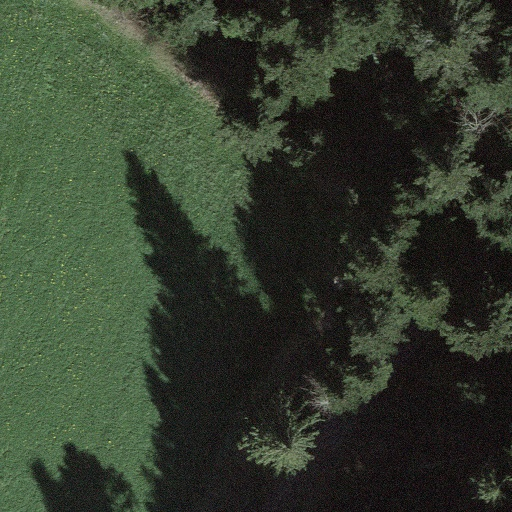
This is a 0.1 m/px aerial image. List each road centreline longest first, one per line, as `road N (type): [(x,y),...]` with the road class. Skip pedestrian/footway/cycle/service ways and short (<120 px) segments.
road 1 (track): [(417,0),(315,431)]
road 2 (track): [(511,233),(315,431)]
